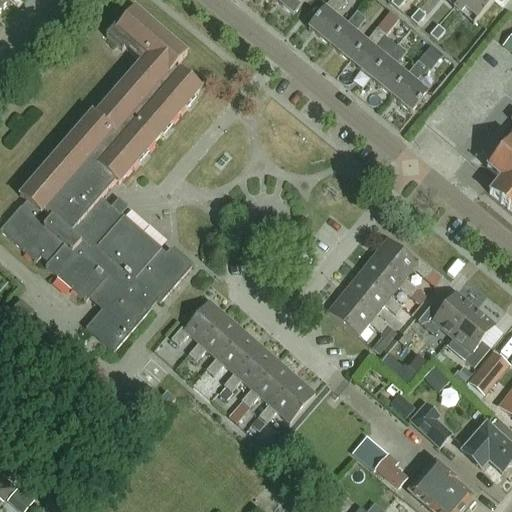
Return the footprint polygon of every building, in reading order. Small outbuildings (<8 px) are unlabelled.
[(0,0),(0,15),(12,0),(0,0)] [(274,0),(271,3),(292,21),(309,0),(274,0)] [(336,0),(334,0),(307,33),(328,50),(345,30),(334,20),(345,7),(336,0)] [(398,14),(402,9),(406,4),(401,0),(395,0),(390,7),(398,14)] [(461,0),(456,6),(453,10),(462,17),(465,14),(476,24),(496,0),(461,0)] [(118,188),(202,92),(176,70),(187,57),(134,11),(116,32),(114,30),(105,40),(122,54),(124,52),(140,66),(95,118),(92,116),(19,199),(25,204),(0,233),(0,234),(36,266),(41,260),(48,267),(45,271),(85,306),(92,298),(105,309),(85,332),(113,356),(157,306),(160,308),(191,271),(170,253),(166,257),(123,220),(122,222),(100,203),(115,186),(118,188)] [(417,29),(425,19),(418,13),(410,23),(417,29)] [(356,16),(345,30),(328,50),(349,67),(365,46),(354,37),(365,23),(356,16)] [(390,16),(377,33),(385,39),(398,23),(390,16)] [(437,46),(445,36),(437,29),(429,39),(437,46)] [(377,33),(365,46),(349,67),(369,83),(385,63),(374,54),(385,40),(377,33)] [(511,37),(501,50),(511,59),(511,37)] [(397,49),(385,63),(369,83),(389,100),(406,80),(394,70),(405,56),(397,49)] [(406,80),(389,100),(410,117),(427,97),(415,87),(426,73),(417,66),(406,80)] [(511,143),(486,172),(500,184),(489,197),(511,216),(511,143)] [(388,243),(373,261),(403,286),(405,283),(413,273),(425,283),(431,275),(418,264),(416,267),(388,243)] [(373,261),(358,280),(388,304),(390,302),(398,291),(410,301),(417,293),(405,283),(403,286),(373,261)] [(431,275),(425,283),(434,291),(441,282),(431,275)] [(358,280),(343,298),(373,322),(375,320),(383,310),(395,319),(402,311),(390,302),(388,304),(358,280)] [(417,293),(410,301),(420,309),(426,301),(417,293)] [(343,298),(328,317),(358,341),(369,328),(380,337),(387,329),(375,320),(373,322),(343,298)] [(452,342),(474,314),(455,298),(442,314),(433,307),(417,326),(426,333),(433,326),(452,342)] [(7,317),(19,328),(30,316),(18,305),(7,317)] [(181,331),(170,343),(178,350),(188,339),(198,347),(200,350),(226,320),(208,305),(183,333),(181,331)] [(474,314),(452,342),(471,357),(464,365),(473,372),(489,353),(481,346),(494,330),(474,314)] [(198,347),(188,359),(196,366),(206,354),(215,363),(218,365),(243,336),(226,320),(200,350),(198,347)] [(389,345),(395,338),(388,332),(382,339),(383,340),(389,345)] [(215,363),(206,374),(213,381),(223,370),(233,378),(235,380),(261,351),(243,336),(218,365),(215,363)] [(233,378),(223,390),(231,397),(241,385),(251,394),(253,396),(279,367),(261,351),(235,380),(233,378)] [(485,400),(490,393),(510,369),(494,355),(468,386),(485,400)] [(251,394),(241,405),(248,412),(258,401),(268,409),(271,411),(296,382),(279,367),(253,396),(251,394)] [(449,387),(434,371),(423,382),(438,397),(449,387)] [(458,376),(453,381),(462,389),(471,379),(463,373),(459,377),(458,376)] [(268,409),(258,421),(266,427),(276,416),(289,427),(314,398),(296,382),(271,411),(268,409)] [(227,405),(232,399),(224,393),(219,399),(227,405)] [(163,416),(175,404),(166,396),(155,408),(163,416)] [(511,421),(511,397),(500,413),(511,421)] [(411,417),(395,403),(390,409),(406,423),(411,417)] [(236,426),(246,415),(239,409),(229,420),(236,426)] [(440,452),(452,439),(436,425),(439,421),(425,409),(410,425),(440,452)] [(511,450),(486,427),(460,456),(481,474),(488,466),(501,478),(507,471),(511,470),(511,450)] [(374,475),(397,495),(407,484),(393,472),(398,467),(388,459),(374,475)] [(408,496),(426,511),(465,511),(474,502),(454,486),(456,483),(434,465),(408,496)] [(0,504),(2,506),(15,491),(2,480),(0,481),(0,504)] [(28,511),(33,506),(18,493),(10,503),(20,511),(28,511)]
